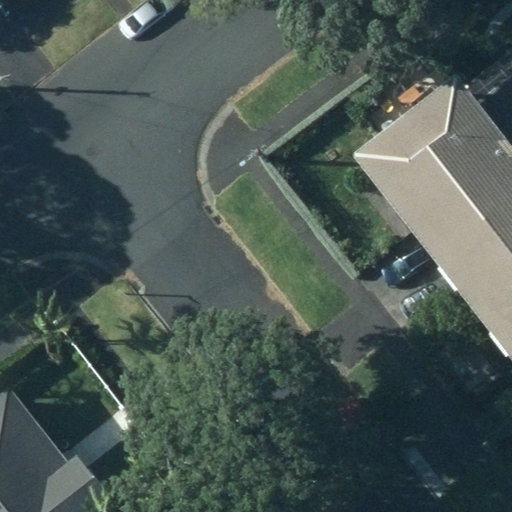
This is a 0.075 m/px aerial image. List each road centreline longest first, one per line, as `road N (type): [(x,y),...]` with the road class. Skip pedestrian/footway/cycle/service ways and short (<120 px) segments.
road 1 (residential): [(81,126),(379,511)]
road 2 (residential): [(81,126),(244,0)]
